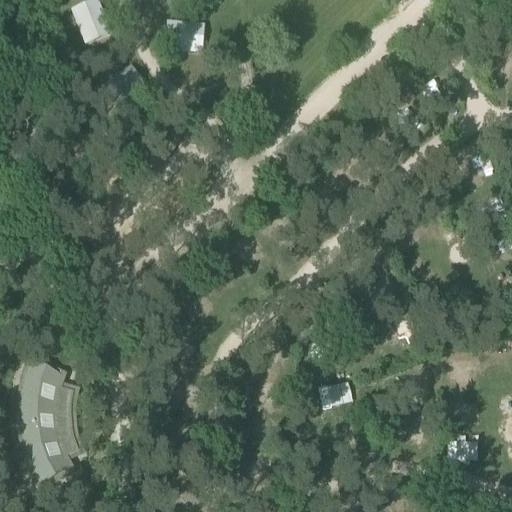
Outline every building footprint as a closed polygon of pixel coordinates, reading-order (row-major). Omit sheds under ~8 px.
[(95,3),(72,12),(82,36),(105,27),(95,3)] [(167,26),(165,51),(190,53),(192,28),(167,26)] [(131,70),(110,85),(124,105),(145,90),(131,70)] [(354,146),(369,167),(388,154),(374,133),(354,146)] [(471,206),(473,219),(500,214),(498,201),(471,206)] [(411,272),(415,292),(449,286),(445,266),(411,272)] [(385,336),(391,354),(414,346),(408,328),(385,336)] [(60,391),(66,376),(28,357),(25,363),(23,369),(21,376),(19,382),(18,389),(17,395),(16,402),(15,408),(15,415),(15,421),(15,428),(16,435),(17,441),(18,448),(20,454),(21,460),(23,467),(26,473),(28,479),(31,485),(35,490),(38,496),(73,472),(66,458),(77,454),(76,450),(74,446),(73,441),(71,437),(70,433),(70,429),(69,424),(69,420),(69,416),(69,411),(70,407),(70,403),(71,398),(72,394),(60,391)] [(445,386),(478,385),(477,365),(444,366),(445,386)] [(408,397),(426,398),(427,379),(409,378),(408,397)] [(250,436),(268,441),(272,425),(254,420),(250,436)] [(341,421),(323,426),(330,452),(348,448),(341,421)] [(302,435),(286,440),(290,453),(306,449),(302,435)]
